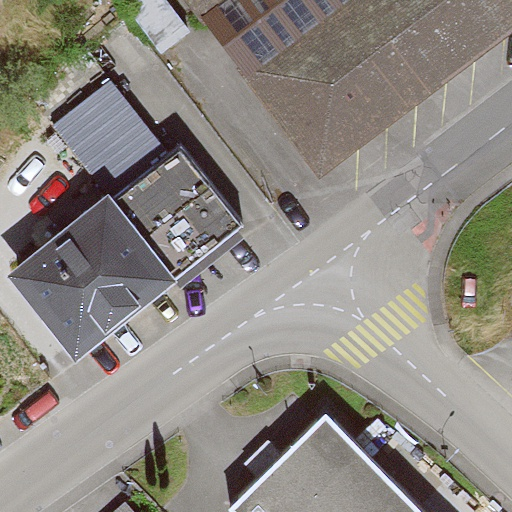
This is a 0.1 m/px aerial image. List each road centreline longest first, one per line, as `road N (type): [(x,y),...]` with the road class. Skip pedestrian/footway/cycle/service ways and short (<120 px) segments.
road 1 (tertiary): [(0,503),(311,271)]
road 2 (residential): [(311,271),(511,457)]
road 3 (tertiary): [(511,121),(311,271)]
